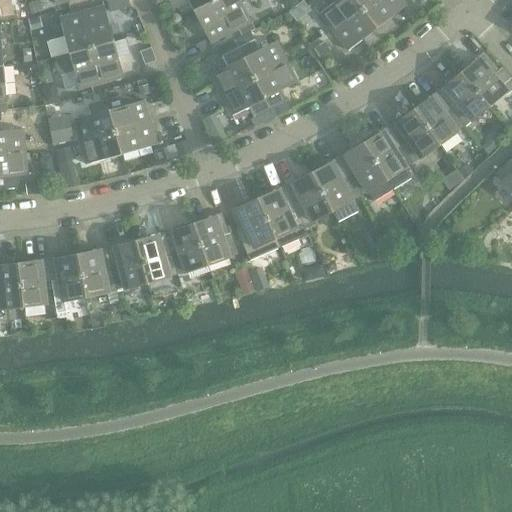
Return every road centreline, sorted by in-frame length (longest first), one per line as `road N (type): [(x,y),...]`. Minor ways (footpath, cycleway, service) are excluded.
road 1 (unclassified): [(0,439),(89,432),(427,352),(511,360)]
road 2 (residential): [(218,170),(356,101),(475,16)]
road 3 (residential): [(0,223),(66,214),(218,170)]
road 4 (residential): [(218,170),(152,0)]
